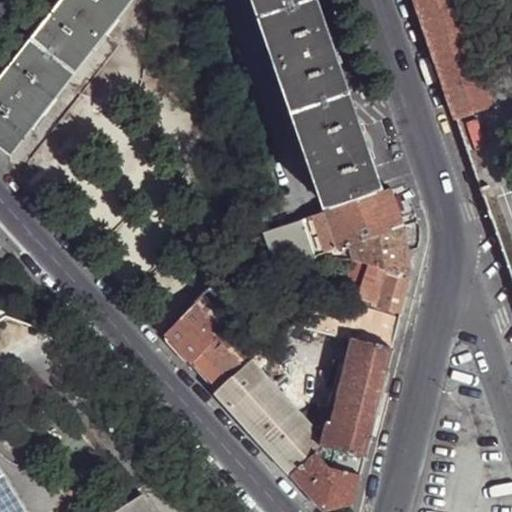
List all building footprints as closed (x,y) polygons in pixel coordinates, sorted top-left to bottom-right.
[(0,143),(9,151),(64,82),(103,33),(129,0),(66,0),(61,8),(7,76),(0,84),(0,143)] [(258,0),(330,209),(376,194),(360,147),(358,140),(327,52),(325,44),(309,0),(258,0)] [(451,0),(416,0),(458,117),(488,106),(451,0)] [(303,219),(315,257),(351,244),(404,226),(392,190),(391,189),(376,194),(330,209),(303,219)] [(283,226),(265,232),(274,264),(277,269),(315,257),(303,219),(292,223),(283,226)] [(351,244),(355,259),(390,268),(411,274),(411,272),(409,262),(404,226),(351,244)] [(380,306),(388,273),(368,268),(364,281),(377,285),(372,304),(380,306)] [(411,274),(390,268),(388,273),(380,306),(401,313),(411,274)] [(304,280),(272,290),(273,295),(305,286),(304,282),(304,280)] [(357,299),(370,303),(372,297),(359,293),(357,299)] [(232,323),(205,294),(195,304),(196,306),(222,333),(232,323)] [(392,350),(399,319),(363,308),(358,323),(351,321),(354,310),(329,302),(325,315),(316,313),(320,300),(306,296),(283,299),(270,308),(277,318),(270,323),(263,314),(255,320),(242,331),(251,341),(244,347),(234,337),(224,346),(222,344),(208,358),(194,369),(216,393),(251,363),(295,326),(313,330),(343,337),(392,350)] [(222,333),(196,306),(167,334),(165,337),(191,364),(203,352),(217,338),(222,333)] [(7,349),(38,329),(4,314),(0,315),(0,336),(6,346),(5,346),(7,349)] [(295,326),(251,363),(267,381),(301,352),(304,348),(313,330),(295,326)] [(388,368),(392,350),(343,337),(337,359),(346,362),(355,364),(356,360),(388,368)] [(208,358),(222,344),(217,338),(203,352),(208,358)] [(378,404),(388,368),(356,360),(355,364),(339,425),(327,423),(326,426),(323,438),(322,443),(325,446),(335,449),(365,457),(378,404)] [(339,425),(355,364),(346,362),(342,364),(327,423),(339,425)] [(251,363),(216,393),(248,429),(255,437),(290,476),(317,454),(325,446),(322,443),(319,439),(311,430),(267,381),(251,363)] [(86,405),(94,399),(83,382),(72,389),(86,405)] [(323,438),(326,426),(311,430),(319,439),(322,443),(323,438)] [(330,468),(335,449),(325,446),(317,454),(330,468)] [(360,476),(365,457),(335,449),(330,468),(360,476)] [(317,454),(290,476),(323,511),(353,504),(360,476),(330,468),(317,454)] [(26,511),(0,469),(0,511),(26,511)] [(115,511),(152,511),(142,496),(115,511)]
